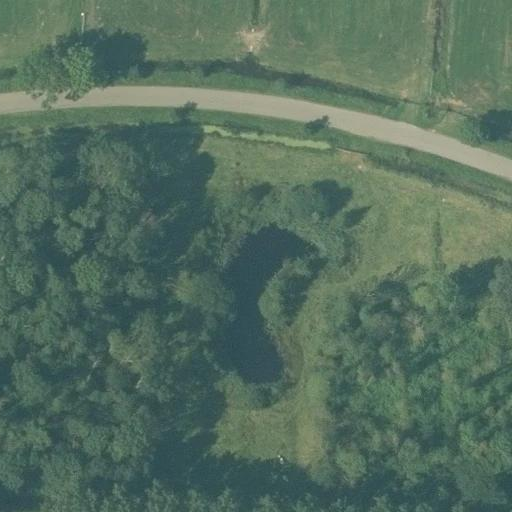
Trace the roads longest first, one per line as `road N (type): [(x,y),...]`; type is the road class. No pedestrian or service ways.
road 1 (unclassified): [(0,112),(128,101),(258,105),(370,126),(511,173)]
road 2 (track): [(419,283),(355,174),(362,125)]
